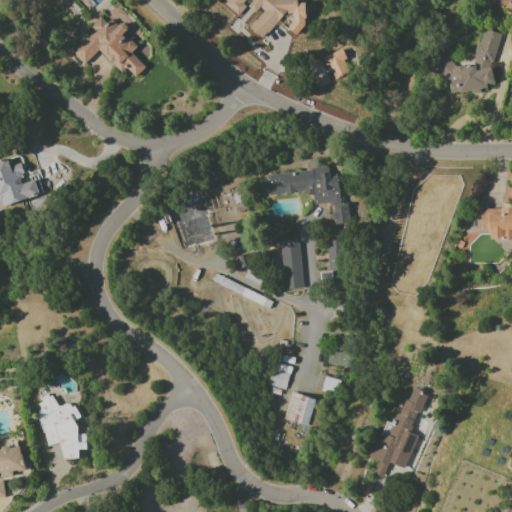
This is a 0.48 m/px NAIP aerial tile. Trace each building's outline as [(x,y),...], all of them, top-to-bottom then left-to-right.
[(224,3),(238,15),(246,6),(242,3),(244,0),(251,0),(247,6),(255,12),(259,7),(263,11),(255,20),(254,18),(248,26),(262,38),(266,32),(268,33),(284,13),(292,13),(292,21),(286,28),(295,35),(305,24),(303,2),(296,3),(295,0),(225,0),(226,1),(224,3)] [(511,0),(502,0),(503,9),(511,9),(511,0)] [(69,49),(83,64),(100,50),(121,72),(126,68),(134,77),(145,67),(131,52),(136,48),(123,33),(128,29),(122,22),(116,27),(106,16),(69,49)] [(491,31),(476,34),(480,62),(452,66),(451,57),(435,59),(439,81),(447,80),(450,94),(499,86),(491,31)] [(324,55),(331,79),(350,74),(344,49),(324,55)] [(0,160),(0,202),(1,202),(2,206),(42,194),(37,178),(26,181),(21,163),(10,166),(7,158),(0,160)] [(266,173),(267,195),(313,193),(313,204),(333,203),(334,224),(348,223),(346,202),(339,202),(337,177),(329,177),(328,169),(266,173)] [(511,209),(481,210),(481,233),(490,233),(490,240),(511,239),(511,209)] [(283,290),(301,290),(299,242),(281,243),(283,290)] [(328,351),(326,364),(346,367),(348,353),(328,351)] [(268,386),(286,390),(290,366),(272,362),(268,386)] [(402,469),(418,436),(409,432),(427,396),(409,387),(381,443),(376,441),(368,457),(379,462),(376,468),(384,472),(389,463),(402,469)] [(319,401),(291,393),(283,419),(307,426),(312,410),(316,411),(319,401)] [(46,446),(58,442),(63,461),(79,457),(77,451),(88,448),(84,434),(78,435),(74,419),(78,418),(74,403),(56,408),(53,397),(35,402),(46,446)] [(0,503),(0,505),(5,504),(2,475),(25,472),(22,445),(0,447),(0,503)]
